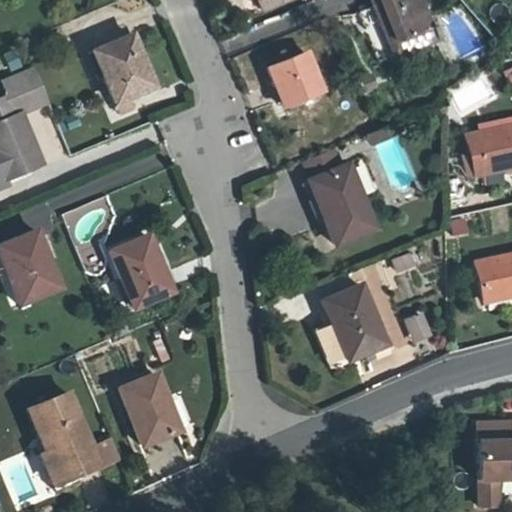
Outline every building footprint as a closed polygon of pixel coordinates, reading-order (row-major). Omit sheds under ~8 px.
[(262,0),(265,8),(284,0),(262,0)] [(375,0),(401,54),(446,33),(441,22),(437,24),(425,0),(375,0)] [(136,35),(97,51),(119,103),(135,95),(158,86),(136,35)] [(327,92),(325,88),(308,50),(271,65),(289,108),(327,92)] [(13,97),(0,102),(0,161),(9,182),(47,165),(24,114),(51,102),(36,71),(7,84),(13,97)] [(367,88),(381,82),(376,71),(362,77),(367,88)] [(446,86),(458,115),(498,99),(486,71),(446,86)] [(135,95),(119,103),(124,114),(140,107),(135,95)] [(511,122),(462,132),(464,151),(462,152),(465,170),(511,160),(511,122)] [(398,125),(366,134),(385,200),(417,191),(398,125)] [(343,169),(336,148),(306,159),(313,181),(311,183),(334,245),(372,229),(348,167),(343,169)] [(0,186),(9,182),(0,161),(0,186)] [(152,231),(114,248),(138,302),(175,286),(152,231)] [(13,272),(11,273),(11,274),(25,306),(64,289),(39,232),(3,247),(13,272)] [(13,272),(3,247),(0,248),(0,279),(11,274),(11,273),(13,272)] [(511,247),(464,258),(471,287),(499,280),(501,291),(511,288),(511,247)] [(396,274),(416,266),(410,253),(391,261),(396,274)] [(499,280),(471,287),(473,297),(501,291),(499,280)] [(380,345),(357,286),(320,301),(342,361),(380,345)] [(402,320),(412,345),(432,337),(422,312),(402,320)] [(185,427),(161,372),(123,389),(146,443),(185,427)] [(106,462),(106,461),(74,389),(35,408),(54,449),(48,452),(64,489),(92,476),(89,470),(106,462)] [(511,410),(510,411),(511,429),(473,430),(475,497),(494,496),(493,469),(511,468),(511,410)]
